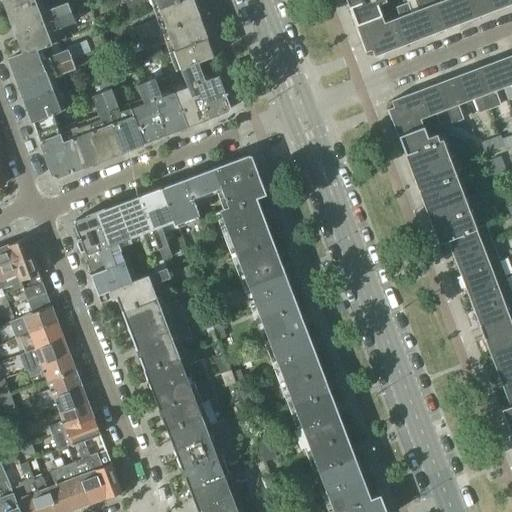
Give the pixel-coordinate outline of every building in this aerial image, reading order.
[(1,0),(7,13),(39,0),(1,0)] [(7,13),(15,33),(70,12),(66,2),(43,11),(39,0),(7,13)] [(151,0),(153,0),(157,8),(178,0),(124,0),(127,9),(151,0)] [(134,27),(139,38),(197,16),(190,0),(178,0),(157,8),(160,17),(134,27)] [(344,0),(354,25),(380,15),(376,4),(385,1),(384,0),(344,0)] [(413,0),(417,10),(412,12),(421,38),(439,31),(427,0),(413,0)] [(437,0),(427,0),(439,31),(457,24),(448,0),(444,0),(438,2),(437,0)] [(448,0),(457,24),(475,17),(468,0),(448,0)] [(468,0),(475,17),(493,10),(489,0),(468,0)] [(489,0),(493,10),(511,4),(510,0),(489,0)] [(398,18),(393,19),(403,45),(421,38),(412,12),(409,13),(406,3),(394,7),(398,18)] [(15,33),(22,53),(55,41),(64,37),(60,27),(73,22),(72,18),(84,13),(82,7),(70,12),(15,33)] [(380,15),(354,25),(364,52),(371,50),(373,56),(403,45),(393,19),(383,23),(380,15)] [(169,41),(172,49),(205,37),(197,16),(139,38),(143,50),(169,41)] [(96,19),(99,28),(106,26),(104,17),(96,19)] [(101,36),(92,40),(95,50),(102,47),(104,46),(101,36)] [(179,69),(188,66),(196,62),(212,56),(205,37),(172,49),(173,50),(172,50),(179,69)] [(8,59),(15,80),(70,59),(67,49),(44,58),(40,48),(55,42),(55,41),(22,53),(23,53),(8,59)] [(67,49),(70,59),(89,52),(86,42),(67,49)] [(102,47),(95,50),(94,50),(101,70),(110,67),(102,47)] [(108,52),(114,65),(116,71),(129,65),(121,47),(108,52)] [(511,59),(511,55),(492,62),(502,88),(510,84),(511,90),(511,59)] [(15,80),(23,99),(55,87),(51,77),(74,69),(70,59),(15,80)] [(196,62),(188,66),(207,118),(226,111),(228,107),(223,94),(226,93),(221,81),(218,82),(216,76),(203,80),(196,62)] [(492,62),(474,69),(489,108),(499,104),(494,90),(502,88),(492,62)] [(93,73),(100,92),(123,150),(141,143),(129,108),(118,112),(109,85),(119,81),(116,71),(114,65),(110,67),(101,70),(93,73)] [(184,83),(171,88),(186,126),(207,118),(188,66),(179,69),(184,83)] [(474,69),(455,76),(465,101),(472,99),(477,112),(489,108),(474,69)] [(455,76),(436,83),(452,122),(462,119),(456,105),(465,101),(455,76)] [(153,77),(144,81),(164,134),(186,126),(171,88),(158,93),(153,77)] [(142,103),(129,108),(141,143),(164,134),(144,81),(135,84),(142,103)] [(436,83),(418,90),(428,115),(435,113),(439,124),(449,120),(450,123),(452,122),(436,83)] [(23,99),(35,133),(55,125),(51,114),(56,112),(61,125),(73,120),(68,107),(63,109),(55,87),(23,99)] [(386,110),(396,135),(421,125),(419,119),(428,115),(418,90),(390,101),(393,107),(386,110)] [(99,119),(87,124),(101,159),(123,150),(100,92),(90,96),(99,119)] [(75,126),(68,129),(81,166),(101,159),(87,124),(76,128),(75,126)] [(55,125),(35,133),(52,177),(81,166),(68,129),(58,133),(55,125)] [(396,135),(406,163),(444,149),(440,139),(437,141),(434,134),(426,137),(421,125),(396,135)] [(511,146),(511,134),(500,139),(504,150),(511,146)] [(495,137),(480,142),(479,143),(484,153),(499,147),(495,137)] [(406,163),(417,191),(455,177),(444,149),(406,163)] [(212,188),(220,210),(255,198),(264,194),(255,171),(254,172),(247,154),(215,166),(222,185),(212,188)] [(499,156),(489,160),(494,175),(505,171),(499,156)] [(215,166),(182,179),(189,197),(212,188),(222,185),(215,166)] [(417,191),(428,219),(465,205),(455,177),(417,191)] [(182,179),(159,188),(173,224),(185,219),(186,220),(197,215),(196,213),(195,214),(192,205),(189,197),(182,179)] [(159,188),(138,196),(158,248),(162,259),(162,260),(171,256),(166,245),(161,231),(173,226),(173,224),(159,188)] [(138,196),(115,204),(128,238),(140,233),(148,252),(158,248),(138,196)] [(218,211),(231,244),(267,230),(255,198),(220,210),(218,211)] [(196,213),(197,215),(197,217),(205,215),(200,202),(192,205),(195,214),(196,213)] [(115,204),(93,212),(114,266),(123,262),(115,243),(128,238),(115,204)] [(437,244),(446,240),(485,225),(474,229),(465,205),(428,219),(437,244)] [(83,259),(89,274),(104,269),(104,270),(114,266),(93,212),(74,220),(73,223),(78,237),(75,238),(80,252),(83,251),(84,254),(88,253),(90,257),(83,259)] [(205,215),(197,217),(203,231),(210,229),(205,215)] [(446,240),(453,258),(492,243),(485,225),(446,240)] [(231,244),(243,275),(279,261),(267,230),(231,244)] [(21,287),(30,313),(50,306),(25,239),(5,246),(21,287)] [(197,242),(202,254),(209,251),(205,239),(197,242)] [(453,258),(459,276),(498,261),(492,243),(453,258)] [(14,290),(21,287),(5,246),(0,248),(0,283),(2,288),(12,284),(14,290)] [(187,259),(192,271),(205,267),(200,254),(187,259)] [(171,256),(162,260),(165,268),(174,264),(171,256)] [(165,268),(162,260),(162,259),(151,263),(154,272),(165,268)] [(243,275),(255,308),(291,294),(279,261),(243,275)] [(459,276),(466,293),(505,278),(498,261),(459,276)] [(108,290),(130,282),(123,264),(123,262),(114,266),(104,270),(104,269),(89,274),(97,295),(108,290)] [(145,276),(154,272),(151,263),(141,267),(145,276)] [(115,297),(119,309),(154,296),(150,285),(169,278),(165,268),(154,272),(145,276),(135,280),(130,282),(108,290),(111,299),(115,297)] [(184,272),(188,284),(194,282),(190,270),(184,272)] [(466,293),(473,311),(511,296),(505,278),(466,293)] [(210,288),(199,292),(206,311),(217,307),(210,288)] [(188,296),(196,315),(206,311),(199,292),(199,291),(188,296)] [(255,308),(268,340),(303,326),(291,294),(255,308)] [(119,309),(131,339),(184,319),(177,300),(158,307),(154,296),(119,309)] [(481,332),(489,353),(511,344),(511,324),(511,325),(509,321),(508,318),(511,316),(511,296),(473,311),(481,332)] [(8,322),(14,338),(56,322),(50,306),(30,313),(31,313),(8,322)] [(217,307),(206,311),(215,334),(225,330),(217,307)] [(206,311),(196,315),(207,344),(217,340),(215,334),(206,311)] [(131,339),(142,369),(177,356),(173,345),(192,338),(184,319),(131,339)] [(31,341),(34,349),(62,338),(56,322),(14,338),(7,341),(10,348),(31,341)] [(268,340),(280,372),(316,358),(303,326),(268,340)] [(24,363),(27,370),(68,354),(62,338),(34,349),(37,358),(24,363)] [(511,344),(489,353),(496,371),(511,364),(511,344)] [(43,372),(45,380),(74,369),(68,354),(27,370),(29,377),(43,372)] [(142,369),(154,399),(207,379),(200,360),(181,367),(177,356),(142,369)] [(214,359),(219,372),(226,370),(222,356),(214,359)] [(280,372),(292,404),(328,390),(316,358),(280,372)] [(511,364),(496,371),(502,389),(511,385),(511,364)] [(36,395),(39,402),(80,386),(74,369),(45,380),(49,389),(36,395)] [(226,370),(219,372),(224,386),(234,383),(229,370),(227,371),(226,370)] [(0,397),(8,394),(9,394),(3,378),(0,379),(0,397)] [(154,399),(165,429),(199,416),(195,404),(214,398),(207,379),(154,399)] [(511,385),(502,389),(509,406),(511,405),(511,385)] [(55,404),(58,413),(86,402),(80,386),(39,402),(41,409),(55,404)] [(292,404),(304,436),(340,423),(328,390),(292,404)] [(0,397),(0,398),(6,414),(15,411),(8,394),(0,397)] [(48,426),(51,434),(92,418),(86,402),(58,413),(61,421),(48,426)] [(500,409),(510,438),(511,436),(511,405),(509,406),(500,409)] [(6,415),(12,430),(21,427),(15,411),(6,414),(6,415)] [(165,429),(176,459),(230,439),(222,420),(204,427),(199,416),(165,429)] [(92,418),(51,434),(57,450),(84,440),(99,434),(92,418)] [(240,424),(243,433),(251,430),(248,421),(240,424)] [(304,436),(316,469),(352,455),(340,423),(304,436)] [(12,430),(18,446),(26,443),(20,428),(21,428),(21,427),(12,430)] [(256,443),(258,449),(263,460),(275,456),(268,438),(256,443)] [(176,459),(188,489),(222,476),(218,464),(237,458),(230,439),(176,459)] [(26,443),(18,446),(21,453),(28,455),(33,453),(29,442),(26,443)] [(81,459),(72,463),(88,504),(104,498),(88,457),(89,457),(89,456),(86,447),(78,451),(81,459)] [(263,460),(258,449),(250,452),(254,463),(263,460)] [(96,453),(89,456),(89,457),(88,457),(104,498),(121,492),(105,450),(96,454),(96,453)] [(13,454),(0,458),(0,461),(2,466),(16,461),(13,454)] [(316,469),(329,501),(365,487),(352,455),(316,469)] [(57,469),(72,510),(88,504),(72,463),(62,467),(59,459),(54,461),(55,463),(57,469)] [(25,481),(24,481),(35,511),(54,511),(45,488),(37,491),(26,462),(19,465),(25,481)] [(7,480),(0,464),(0,465),(17,511),(35,511),(24,481),(17,483),(18,486),(10,489),(7,480)] [(0,511),(17,511),(0,465),(0,511)] [(54,485),(45,488),(54,511),(67,511),(72,510),(57,469),(53,470),(49,471),(54,485)] [(188,489),(196,511),(219,511),(219,510),(252,497),(245,480),(238,482),(234,471),(222,476),(188,489)] [(260,480),(264,491),(273,487),(269,477),(260,480)] [(273,487),(264,491),(268,502),(277,498),(273,487)] [(385,511),(378,494),(369,498),(365,487),(329,501),(332,511),(333,511),(342,509),(343,511),(385,511)] [(257,511),(252,497),(219,510),(219,511),(257,511)]
